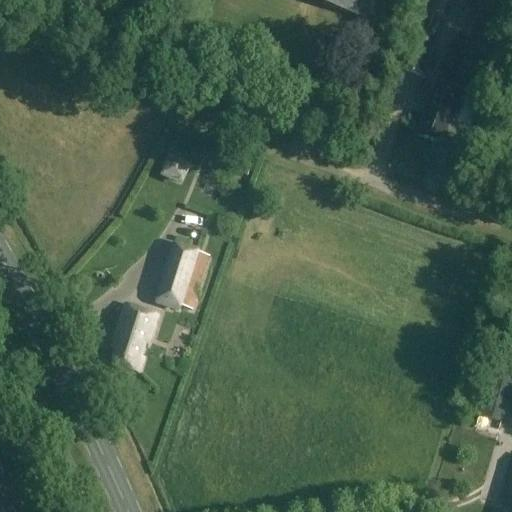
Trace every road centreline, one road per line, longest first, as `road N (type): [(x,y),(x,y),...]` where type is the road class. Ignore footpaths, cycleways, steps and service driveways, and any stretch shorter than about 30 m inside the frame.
road 1 (primary): [(127,511),(0,257)]
road 2 (residential): [(511,225),(370,182)]
